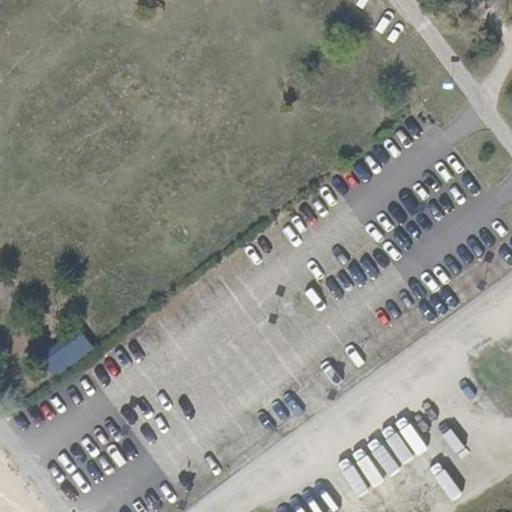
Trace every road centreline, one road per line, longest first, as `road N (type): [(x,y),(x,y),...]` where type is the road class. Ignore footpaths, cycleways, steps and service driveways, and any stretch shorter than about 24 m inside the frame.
road 1 (unknown): [(10,447),(476,101)]
road 2 (unknown): [(53,505),(511,179)]
